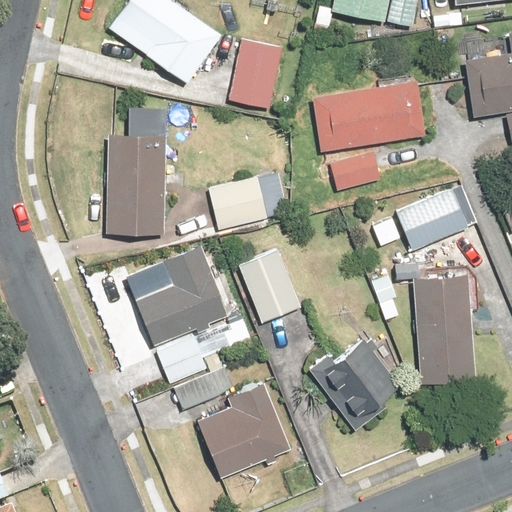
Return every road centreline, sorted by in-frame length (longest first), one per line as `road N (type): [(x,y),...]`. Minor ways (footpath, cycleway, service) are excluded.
road 1 (residential): [(14,0),(0,63),(0,224),(113,511)]
road 2 (residential): [(388,511),(511,461)]
